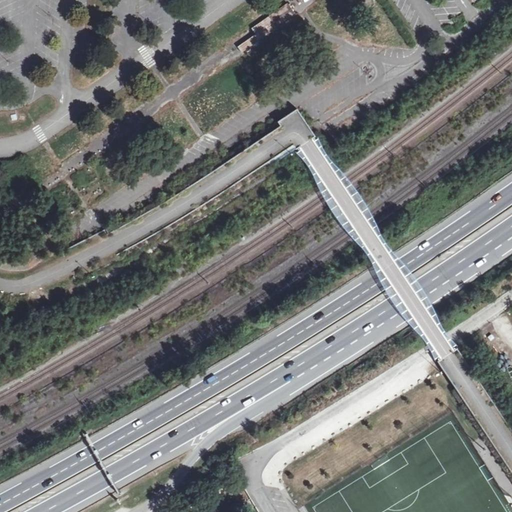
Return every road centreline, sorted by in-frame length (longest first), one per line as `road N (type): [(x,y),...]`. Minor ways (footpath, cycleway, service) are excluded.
road 1 (trunk): [(511,192),(345,304),(0,504)]
road 2 (trunk): [(45,511),(434,280)]
road 3 (trunk): [(152,510),(208,442),(434,280)]
road 4 (residential): [(511,296),(254,461),(250,477)]
